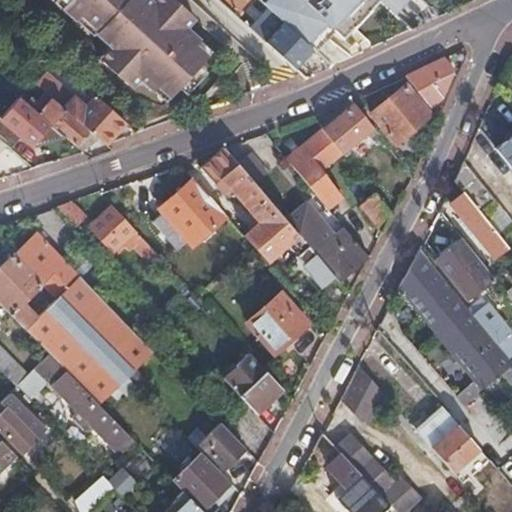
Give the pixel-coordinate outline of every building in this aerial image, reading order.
[(195,44),(199,40),(184,26),(193,16),(175,0),(151,0),(150,1),(149,0),(50,0),(74,20),(77,18),(108,46),(98,58),(130,86),(137,78),(152,91),(157,87),(167,96),(171,91),(177,85),(186,92),(205,71),(198,63),(206,54),(195,44)] [(266,41),(296,67),(307,55),(312,49),(307,45),(257,0),(246,0),(245,2),(255,11),(252,14),(264,25),(269,30),(273,33),(266,41)] [(257,0),(307,45),(320,31),(327,24),(333,29),(343,18),(346,20),(363,3),(359,0),(257,0)] [(320,31),(307,45),(312,49),(315,52),(335,31),(340,36),(350,25),(353,27),(370,9),(367,7),(373,0),(359,0),(363,3),(346,20),(343,18),(333,29),(327,24),(320,31)] [(380,0),(412,29),(425,24),(402,3),(404,0),(380,0)] [(265,34),(269,30),(264,25),(260,29),(265,34)] [(210,48),(199,40),(195,44),(206,54),(210,48)] [(406,78),(431,109),(434,106),(442,101),(453,71),(445,60),(434,65),(406,78)] [(35,86),(36,86),(44,93),(45,93),(63,109),(75,119),(88,130),(105,145),(126,122),(96,97),(85,109),(78,103),(45,74),(35,86)] [(162,101),(167,96),(157,87),(152,91),(162,101)] [(372,114),(396,144),(429,116),(406,87),(372,114)] [(89,90),(78,103),(85,109),(96,97),(89,90)] [(18,96),(75,144),(88,130),(75,119),(63,109),(45,93),(37,103),(23,91),(18,96)] [(354,106),(347,112),(363,130),(366,129),(370,125),(354,106)] [(431,109),(438,119),(442,109),(434,106),(431,109)] [(363,130),(347,112),(344,109),(321,128),(341,152),(365,132),(363,130)] [(320,168),(341,152),(321,128),(285,158),(328,207),(342,195),(323,171),(320,168)] [(511,134),(508,137),(494,148),(498,153),(511,171),(511,134)] [(332,274),(284,217),(256,184),(250,176),(235,159),(225,147),(201,167),(224,193),(231,187),(251,209),(256,204),(265,216),(243,235),(251,244),(266,261),(287,243),(298,255),(295,257),(321,285),(332,274)] [(250,176),(256,184),(267,175),(245,151),(235,159),(250,176)] [(461,161),(452,182),(461,193),(478,213),(493,201),(461,161)] [(225,215),(192,179),(160,208),(192,244),(225,215)] [(383,231),(392,214),(370,188),(365,191),(369,197),(361,204),(383,231)] [(492,258),(502,250),(506,247),(478,213),(461,193),(449,203),(448,204),(461,220),(471,232),(492,258)] [(339,282),(369,257),(343,227),(331,236),(303,201),(284,217),(332,274),(339,282)] [(82,218),(70,204),(57,207),(74,225),(82,218)] [(153,249),(113,206),(89,228),(113,252),(131,236),(138,244),(134,248),(144,258),(153,249)] [(471,232),(461,220),(457,223),(467,236),(471,232)] [(127,375),(153,350),(79,274),(77,276),(34,232),(13,253),(14,254),(46,287),(57,297),(25,329),(49,354),(52,356),(68,373),(80,385),(98,403),(127,375)] [(492,278),(460,239),(435,260),(466,298),(492,278)] [(471,314),(418,249),(405,273),(398,288),(481,390),(501,373),(503,376),(508,373),(511,377),(511,365),(495,343),(471,314)] [(13,253),(0,265),(0,302),(25,329),(57,297),(46,287),(14,254),(13,253)] [(279,291),(246,321),(274,353),(308,323),(279,291)] [(479,308),(471,314),(495,343),(507,333),(481,300),(476,304),(479,308)] [(425,379),(431,374),(386,324),(380,329),(425,379)] [(256,411),(281,387),(247,350),(221,376),(256,411)] [(68,373),(52,356),(38,369),(54,386),(68,373)] [(384,396),(356,364),(352,372),(379,401),(384,396)] [(379,401),(352,372),(338,399),(337,400),(355,419),(363,418),(379,401)] [(134,441),(98,403),(80,385),(66,399),(121,455),(134,441)] [(511,409),(500,395),(489,403),(511,430),(511,429),(511,409)] [(35,436),(0,401),(0,428),(20,450),(35,436)] [(457,478),(483,455),(440,406),(414,430),(457,478)] [(220,470),(244,447),(220,422),(195,445),(200,450),(220,470)] [(334,448),(320,433),(311,449),(325,465),(323,467),(337,482),(328,491),(348,511),(383,511),(389,507),(380,496),(365,481),(334,448)] [(349,434),(334,448),(365,481),(380,496),(389,507),(394,511),(402,511),(420,495),(400,474),(393,479),(349,434)] [(0,465),(14,453),(0,438),(0,465)] [(109,481),(112,484),(122,495),(155,462),(149,455),(141,448),(109,481)] [(155,462),(159,466),(166,459),(155,448),(149,455),(155,462)] [(224,497),(235,486),(220,470),(200,450),(171,478),(187,495),(201,509),(218,491),(224,497)] [(75,500),(83,511),(98,499),(112,484),(109,481),(102,474),(75,500)] [(204,511),(201,509),(187,495),(169,511),(204,511)]
